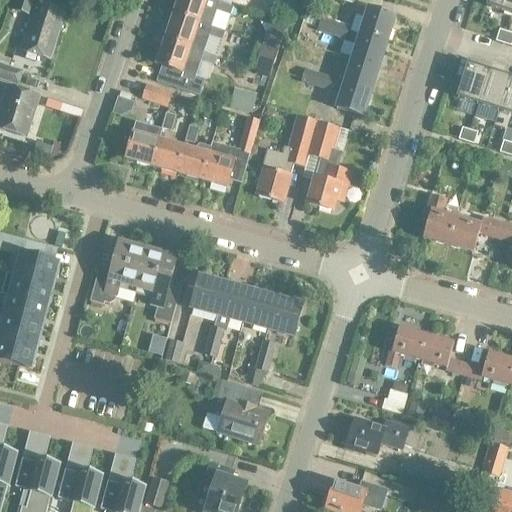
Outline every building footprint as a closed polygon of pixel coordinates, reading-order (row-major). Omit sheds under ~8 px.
[(38,0),(15,0),(12,10),(31,16),(20,51),(50,60),(67,9),(38,0)] [(210,0),(178,0),(173,15),(211,27),(216,12),(230,17),(233,7),(215,2),(210,0)] [(511,0),(488,0),(486,8),(511,16),(511,14),(511,0)] [(368,9),(360,34),(386,42),(394,17),(368,9)] [(173,15),(165,40),(204,53),(209,37),(222,42),(225,32),(211,27),(173,15)] [(319,26),(318,30),(332,35),(336,24),(321,19),(319,26)] [(270,20),(262,44),(279,50),(287,25),(270,20)] [(336,24),(332,35),(346,40),(349,31),(350,28),(336,24)] [(507,33),(499,31),(495,42),(503,45),(507,33)] [(511,44),(511,34),(507,33),(503,45),(511,47),(511,44)] [(386,42),(360,34),(352,60),(378,68),(386,42)] [(217,57),(204,53),(165,40),(156,66),(162,68),(157,83),(177,90),(180,81),(193,86),(200,63),(214,67),(217,57)] [(279,50),(262,44),(255,69),(272,74),(279,50)] [(378,68),(352,60),(344,84),(370,92),(378,68)] [(25,73),(0,65),(0,80),(20,87),(25,73)] [(488,71),(467,65),(456,99),(477,106),(488,71)] [(314,87),(319,74),(304,69),(300,83),(314,87)] [(509,78),(488,71),(477,106),(498,113),(509,78)] [(319,74),(314,87),(329,92),(333,78),(319,74)] [(511,79),(509,78),(498,113),(511,117),(511,79)] [(180,81),(177,90),(199,97),(202,89),(193,86),(180,81)] [(370,92),(344,84),(336,109),(362,118),(370,92)] [(8,88),(0,113),(0,129),(26,138),(38,98),(8,88)] [(146,89),(142,102),(167,110),(171,96),(146,89)] [(261,98),(236,90),(230,107),(256,116),(261,98)] [(45,107),(81,119),(83,111),(47,100),(45,107)] [(264,107),(261,117),(267,119),(273,116),(275,111),(264,107)] [(166,115),(162,130),(170,133),(175,117),(166,115)] [(309,158),(319,125),(297,119),(289,151),(284,150),(282,157),(265,152),(260,172),(263,172),(255,199),(282,207),(294,167),(305,170),(309,158)] [(212,146),(211,150),(201,182),(227,189),(229,182),(241,185),(243,180),(258,123),(247,120),(238,153),(212,146)] [(136,124),(133,134),(126,161),(152,168),(159,141),(162,132),(136,124)] [(319,125),(309,158),(320,161),(306,207),(331,214),(335,203),(342,206),(351,176),(337,172),(342,154),(333,151),(339,131),(319,125)] [(191,128),(186,143),(194,145),(198,130),(191,128)] [(470,131),(462,129),(458,141),(466,143),(470,131)] [(477,134),(470,131),(466,143),(474,146),(477,134)] [(185,148),(159,141),(152,168),(177,175),(185,148)] [(511,145),(503,142),(499,154),(507,156),(511,145)] [(54,143),(53,148),(37,143),(33,155),(55,162),(60,145),(54,143)] [(194,151),(185,148),(177,175),(201,182),(211,150),(199,146),(194,151)] [(511,167),(499,164),(496,175),(511,179),(511,167)] [(502,183),(495,181),(492,192),(499,194),(502,183)] [(448,247),(456,219),(459,210),(445,206),(447,201),(431,196),(427,211),(431,212),(423,240),(448,247)] [(459,220),(456,219),(448,247),(473,254),(479,235),(496,240),(501,224),(482,219),(480,226),(468,222),(469,220),(460,217),(459,220)] [(511,227),(507,226),(502,242),(511,244),(511,227)] [(58,232),(54,246),(61,248),(65,234),(58,232)] [(137,290),(148,251),(119,243),(116,253),(101,248),(93,274),(98,276),(90,302),(103,306),(104,304),(114,307),(120,285),(137,290)] [(148,251),(137,290),(154,294),(151,306),(158,308),(154,320),(171,325),(179,294),(168,290),(177,259),(148,251)] [(55,277),(58,264),(21,255),(16,275),(50,285),(52,277),(55,277)] [(48,294),(50,285),(16,275),(6,273),(0,295),(10,298),(47,308),(50,294),(48,294)] [(217,316),(225,286),(200,279),(192,309),(217,316)] [(225,286),(217,316),(213,330),(224,333),(225,333),(230,320),(242,323),(251,293),(225,286)] [(277,300),(251,293),(242,323),(268,331),(277,300)] [(44,319),(47,308),(10,298),(5,317),(39,326),(41,319),(44,319)] [(302,307),(277,300),(268,331),(293,338),(302,307)] [(118,315),(133,322),(137,311),(122,305),(118,315)] [(38,340),(42,327),(39,326),(5,317),(0,316),(0,338),(34,347),(36,339),(38,340)] [(419,361),(426,336),(399,329),(392,353),(389,353),(385,367),(396,370),(400,356),(406,358),(405,363),(415,366),(416,361),(419,361)] [(224,333),(213,330),(206,357),(216,361),(224,333)] [(454,344),(426,336),(419,361),(423,363),(422,368),(434,371),(435,366),(446,369),(446,372),(460,376),(463,365),(449,361),(454,344)] [(31,357),(34,347),(0,338),(0,362),(30,370),(34,357),(31,357)] [(171,342),(166,360),(178,364),(183,345),(171,342)] [(259,356),(271,360),(275,345),(263,342),(259,356)] [(508,387),(511,373),(511,360),(488,354),(484,371),(470,367),(466,378),(467,378),(464,388),(471,390),(474,380),(481,382),(482,379),(495,383),(494,387),(505,391),(506,386),(508,387)] [(265,373),(267,374),(271,360),(259,356),(255,371),(256,371),(252,386),(260,389),(265,373)] [(198,374),(208,377),(210,366),(200,364),(198,374)] [(218,368),(210,366),(208,377),(219,379),(220,373),(218,368)] [(195,376),(182,373),(179,383),(192,386),(195,376)] [(360,379),(349,376),(346,385),(358,388),(360,379)] [(217,381),(212,399),(222,402),(220,409),(225,410),(218,434),(259,446),(268,416),(257,412),(263,395),(217,381)] [(395,382),(392,392),(408,397),(411,386),(395,382)] [(408,397),(392,392),(389,403),(385,402),(382,411),(403,417),(408,397)] [(412,403),(408,413),(420,417),(423,407),(412,403)] [(436,410),(433,420),(445,424),(448,414),(436,410)] [(463,434),(465,427),(462,420),(454,418),(451,430),(463,434)] [(355,421),(345,451),(365,457),(365,456),(379,460),(383,447),(402,453),(410,431),(385,422),(382,429),(355,421)] [(494,442),(509,445),(511,435),(511,433),(497,430),(494,442)] [(0,511),(15,458),(16,454),(2,450),(0,449),(0,511)] [(46,511),(58,469),(59,465),(44,461),(34,459),(33,463),(22,460),(15,488),(26,491),(31,492),(26,509),(21,508),(20,511),(46,511)] [(450,495),(456,476),(456,474),(405,460),(399,481),(426,489),(450,495)] [(214,489),(206,511),(238,511),(246,489),(230,484),(233,475),(211,468),(205,486),(214,489)] [(92,511),(101,480),(102,476),(87,473),(77,470),(76,474),(65,471),(58,499),(69,502),(74,503),(71,511),(92,511)] [(475,481),(456,476),(450,495),(457,497),(469,501),(475,481)] [(168,484),(152,479),(144,505),(161,510),(168,484)] [(138,511),(143,492),(145,488),(130,484),(120,481),(119,485),(108,482),(100,510),(106,511),(138,511)] [(326,511),(330,511),(359,511),(362,505),(380,511),(386,491),(361,484),(359,492),(335,484),(331,497),(327,496),(324,507),(327,508),(326,511)] [(452,511),(457,497),(450,495),(426,489),(419,511),(452,511)] [(511,511),(511,493),(500,490),(494,508),(511,511)] [(492,511),(494,508),(473,502),(470,501),(466,511),(492,511)]
